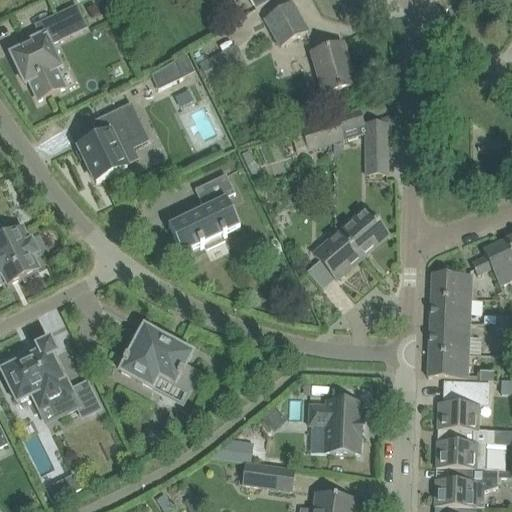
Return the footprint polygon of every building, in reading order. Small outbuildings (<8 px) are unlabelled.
[(249,0),(255,11),(273,0),(249,0)] [(261,19),(278,50),(307,35),(290,4),(261,19)] [(55,71),(59,69),(49,47),(85,29),(76,9),(55,19),(60,30),(28,45),(30,48),(11,57),(25,86),(29,84),(38,103),(64,91),(55,71)] [(311,55),(323,97),(354,88),(342,46),(311,55)] [(198,66),(207,82),(244,63),(235,47),(198,66)] [(150,78),(157,93),(182,81),(174,64),(150,78)] [(117,151),(145,137),(127,108),(91,125),(98,140),(78,150),(95,186),(126,171),(117,151)] [(342,141),(339,131),(362,124),(359,114),(335,121),(336,122),(302,132),(307,151),(342,141)] [(394,161),(393,117),(378,122),(378,126),(366,127),(365,127),(366,136),(367,178),(387,177),(386,162),(386,161),(394,161)] [(366,136),(363,126),(362,124),(339,131),(340,133),(342,141),(343,143),(366,136)] [(225,201),(235,196),(225,177),(194,192),(203,211),(168,228),(182,258),(199,250),(200,251),(204,249),(203,247),(221,238),(222,240),(226,238),(226,237),(239,230),(225,201)] [(301,211),(303,214),(309,215),(312,212),(312,182),(302,182),(301,211)] [(366,213),(340,235),(362,260),(388,238),(366,213)] [(6,235),(7,239),(0,242),(0,286),(5,285),(6,289),(23,280),(25,283),(37,277),(35,274),(38,273),(32,260),(37,257),(31,243),(28,244),(22,231),(19,233),(18,229),(6,235)] [(362,260),(340,235),(314,257),(335,283),(362,260)] [(511,287),(511,254),(506,241),(482,253),(485,259),(471,266),(477,280),(491,274),(500,293),(511,287)] [(431,276),(430,302),(470,304),(471,278),(431,276)] [(430,302),(429,328),(469,330),(470,304),(430,302)] [(429,328),(428,354),(468,356),(469,330),(429,328)] [(191,356),(176,348),(177,347),(159,337),(159,339),(144,331),(127,362),(125,362),(122,367),(124,368),(120,375),(152,392),(159,379),(174,388),(178,380),(180,381),(183,375),(181,374),(191,356)] [(71,393),(64,379),(62,381),(54,365),(56,364),(53,357),(56,356),(49,343),(37,350),(39,355),(18,365),(14,364),(4,369),(3,373),(1,374),(17,404),(32,397),(39,411),(53,403),(61,418),(78,409),(82,419),(98,411),(86,386),(71,393)] [(468,356),(428,354),(427,380),(467,382),(468,356)] [(479,382),(493,383),(493,375),(479,374),(479,382)] [(511,384),(501,384),(500,396),(511,396),(511,384)] [(437,432),(457,433),(477,434),(477,433),(478,409),(487,409),(487,395),(459,393),(458,407),(438,406),(437,432)] [(323,457),(359,458),(360,442),(361,442),(362,421),(361,421),(362,404),(325,403),(325,409),(309,408),(308,429),(325,429),(323,457)] [(263,422),(271,431),(283,420),(275,411),(263,422)] [(435,471),(447,471),(476,473),(476,472),(485,472),(486,447),(493,448),(493,434),(477,433),(477,434),(457,433),(457,445),(436,444),(435,471)] [(272,471),(293,474),(294,473),(244,466),(241,488),(291,494),(291,493),(269,490),(272,471)] [(434,510),(454,510),(474,511),(483,511),(484,494),(496,489),(497,473),(485,472),(476,472),(476,473),(447,471),(447,483),(435,483),(434,510)] [(71,475),(43,488),(49,502),(78,489),(71,475)] [(315,496),(312,511),(352,511),(354,501),(315,496)] [(200,511),(193,499),(185,503),(189,511),(200,511)]
